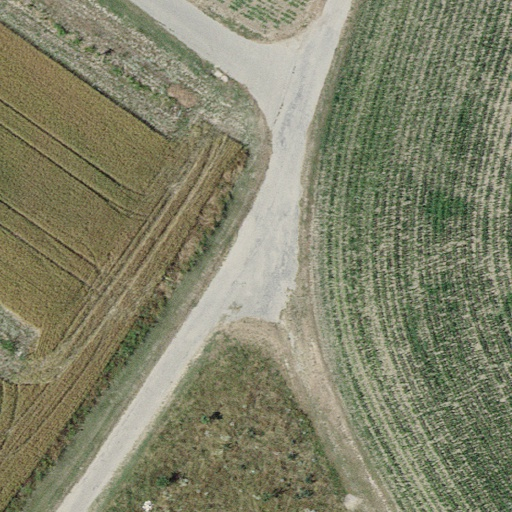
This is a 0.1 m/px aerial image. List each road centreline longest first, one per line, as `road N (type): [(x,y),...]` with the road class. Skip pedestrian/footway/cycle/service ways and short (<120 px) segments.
road 1 (track): [(74,511),(246,258),(341,0)]
road 2 (residential): [(305,109),(153,0)]
